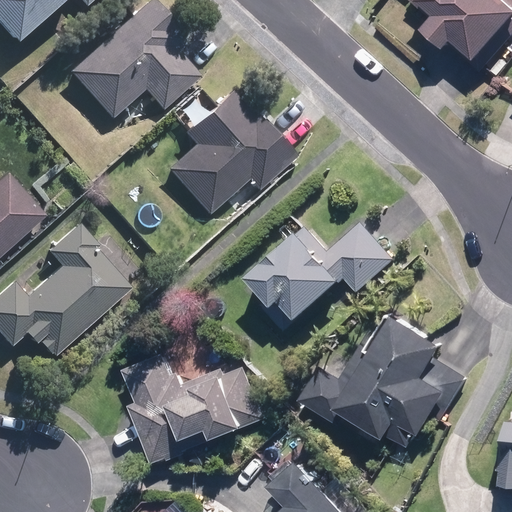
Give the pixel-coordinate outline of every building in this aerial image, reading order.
[(0,0),(0,29),(10,41),(54,0),(78,0),(84,6),(90,0),(0,0)] [(183,35),(152,0),(146,0),(66,69),(107,117),(141,88),(160,110),(200,76),(173,44),(183,35)] [(511,0),(420,0),(437,14),(425,29),(448,48),(456,39),(479,59),(508,24),(511,27),(511,0)] [(296,155),(256,112),(252,115),(228,89),(181,132),(191,143),(164,169),(206,214),(247,177),(258,189),(296,155)] [(0,250),(40,212),(1,171),(0,172),(0,250)] [(330,249),(307,225),(250,275),(276,305),(284,298),(301,318),(348,277),(360,291),(398,258),(363,219),(330,249)] [(52,358),(127,289),(92,244),(94,242),(76,222),(45,251),(57,264),(25,295),(11,280),(0,290),(0,337),(8,346),(23,333),(32,343),(36,340),(52,358)] [(471,376),(437,355),(446,341),(394,308),(380,330),(376,327),(345,377),(324,364),(302,400),(342,425),(350,412),(413,452),(435,417),(442,422),(471,376)] [(167,350),(127,367),(140,399),(130,403),(156,463),(193,448),(188,436),(210,427),(215,438),(268,416),(246,364),(229,372),(226,366),(188,382),(183,371),(177,374),(167,350)] [(507,436),(501,436),(498,485),(511,486),(511,418),(508,419),(507,436)] [(351,511),(321,476),(316,481),(309,474),(315,468),(303,455),(273,484),(290,502),(279,511),(351,511)]
